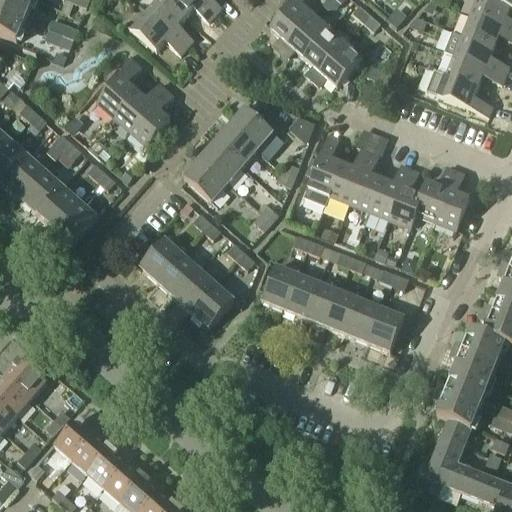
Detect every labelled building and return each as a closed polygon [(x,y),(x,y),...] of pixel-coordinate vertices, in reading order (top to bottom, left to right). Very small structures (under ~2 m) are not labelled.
[(0,0),(0,41),(16,48),(33,5),(20,0),(0,0)] [(86,14),(90,4),(80,0),(62,0),(61,4),(86,14)] [(176,32),(184,23),(158,0),(143,16),(185,53),(191,46),(176,32)] [(157,0),(158,0),(184,23),(192,14),(208,28),(214,20),(191,0),(157,0)] [(191,0),(214,20),(220,14),(205,0),(191,0)] [(347,2),(344,0),(331,0),(341,9),(347,2)] [(511,28),(505,26),(510,16),(510,15),(491,7),(492,6),(483,2),(478,0),(469,22),(511,38),(511,28)] [(511,0),(483,0),(483,2),(492,6),(491,7),(510,15),(510,16),(511,16),(511,0)] [(281,56),(312,20),(296,5),(270,34),(280,43),(274,49),(281,56)] [(369,21),(359,12),(353,19),(363,28),(369,21)] [(185,53),(143,16),(129,32),(155,56),(164,46),(179,60),(185,53)] [(303,63),(329,34),(312,20),(281,56),(289,63),(295,56),(303,63)] [(380,30),(369,21),(363,28),(374,37),(380,30)] [(511,38),(469,22),(462,41),(494,54),(498,44),(511,49),(511,38)] [(77,35),(53,25),(48,35),(73,45),(77,35)] [(313,85),(345,48),(329,34),(303,63),(312,72),(306,79),(313,85)] [(69,55),(73,45),(48,35),(44,46),(69,55)] [(452,38),(444,59),(453,62),(504,83),(508,74),(489,66),(494,54),(462,41),(452,38)] [(337,92),(362,64),(345,48),(313,85),(321,91),(327,84),(337,92)] [(504,83),(453,62),(445,82),(478,95),(482,84),(501,92),(504,83)] [(136,97),(127,90),(141,74),(132,67),(96,109),(112,124),(136,97)] [(386,92),(391,81),(371,73),(367,84),(386,92)] [(478,95),(445,82),(434,77),(426,98),(488,123),(492,114),(473,106),(478,95)] [(129,138),(166,96),(158,90),(145,105),(136,97),(112,124),(129,138)] [(11,112),(18,103),(9,96),(2,104),(11,112)] [(169,126),(159,118),(173,103),(166,96),(129,138),(146,153),(169,126)] [(36,119),(26,110),(19,118),(29,127),(36,119)] [(273,136),(246,112),(230,130),(257,154),(273,136)] [(46,128),(36,119),(29,127),(39,136),(46,128)] [(73,122),(64,133),(70,138),(79,128),(73,122)] [(257,154),(230,130),(214,148),(242,172),(257,154)] [(0,159),(11,148),(0,138),(0,159)] [(70,148),(60,139),(52,148),(62,157),(70,148)] [(328,201),(341,168),(330,164),(338,145),(328,141),(304,201),(325,210),(328,201)] [(96,144),(88,153),(97,160),(105,152),(96,144)] [(0,187),(3,190),(28,163),(11,148),(0,159),(0,187)] [(80,157),(70,148),(62,157),(73,166),(80,157)] [(242,172),(214,148),(199,165),(227,189),(242,172)] [(349,210),(369,157),(361,154),(353,173),(341,168),(328,201),(349,210)] [(368,218),(381,184),(370,180),(378,161),(369,157),(349,210),(368,218)] [(20,205),(45,177),(28,163),(3,190),(20,205)] [(227,189),(199,165),(184,183),(211,207),(227,189)] [(295,181),(299,171),(286,166),(282,176),(295,181)] [(105,179),(95,170),(87,178),(97,187),(105,179)] [(388,226),(409,174),(401,170),(393,189),(381,184),(368,218),(388,226)] [(434,228),(456,176),(447,172),(439,192),(427,187),(421,200),(422,201),(415,220),(416,221),(434,228)] [(130,173),(121,182),(127,188),(136,178),(130,173)] [(415,220),(422,201),(421,200),(411,196),(419,177),(409,174),(388,226),(410,234),(416,221),(415,220)] [(291,191),(295,181),(282,176),(278,186),(291,191)] [(456,237),(469,204),(457,199),(465,179),(456,176),(434,228),(456,237)] [(38,221),(62,193),(45,177),(20,205),(38,221)] [(115,188),(105,179),(97,187),(107,196),(115,188)] [(55,236),(79,208),(62,193),(38,221),(55,236)] [(72,251),(97,223),(79,208),(55,236),(72,251)] [(279,220),(268,211),(261,219),(272,228),(279,220)] [(203,236),(211,227),(201,219),(193,227),(203,236)] [(272,228),(261,219),(254,227),(265,236),(272,228)] [(213,245),(221,236),(211,227),(203,236),(213,245)] [(324,234),(321,243),(335,248),(338,240),(324,234)] [(305,257),(310,246),(297,241),(293,252),(305,257)] [(157,288),(182,260),(163,244),(139,272),(157,288)] [(318,262),(322,251),(310,246),(305,257),(318,262)] [(237,267),(245,258),(235,249),(227,258),(237,267)] [(379,254),(374,265),(385,270),(389,259),(379,254)] [(247,275),(255,266),(245,258),(237,267),(247,275)] [(348,274),(353,263),(340,258),(336,269),(348,274)] [(174,303),(199,275),(182,260),(157,288),(174,303)] [(361,279),(365,268),(353,263),(348,274),(361,279)] [(404,267),(401,274),(413,279),(418,267),(410,264),(404,267)] [(511,304),(511,268),(511,272),(502,268),(496,283),(505,287),(500,299),(511,304)] [(283,315),(297,280),(274,271),(261,306),(283,315)] [(191,318),(216,290),(199,275),(174,303),(191,318)] [(390,291),(395,280),(382,275),(378,286),(390,291)] [(304,323),(318,288),(297,280),(283,315),(304,323)] [(403,296),(407,285),(395,280),(390,291),(403,296)] [(325,331),(339,296),(318,288),(304,323),(325,331)] [(209,334),(234,306),(216,290),(191,318),(209,334)] [(347,340),(360,305),(339,296),(325,331),(347,340)] [(511,354),(511,304),(500,299),(494,314),(485,311),(479,326),(487,329),(483,340),(483,341),(505,350),(504,351),(511,354)] [(368,348),(381,313),(360,305),(347,340),(368,348)] [(390,357),(404,322),(381,313),(368,348),(390,357)] [(488,392),(504,351),(505,350),(483,341),(483,340),(470,335),(464,351),(455,348),(449,363),(457,367),(453,379),(488,392)] [(45,388),(16,363),(2,380),(30,405),(45,388)] [(511,378),(507,376),(503,386),(511,389),(511,378)] [(470,436),(488,392),(453,379),(446,394),(438,390),(432,406),(441,409),(436,422),(448,427),(448,426),(470,436)] [(30,405),(2,380),(0,381),(0,407),(16,421),(30,405)] [(16,421),(0,407),(0,436),(1,438),(16,421)] [(511,416),(494,409),(490,419),(511,427),(511,416)] [(60,431),(68,423),(61,416),(53,425),(60,431)] [(511,437),(511,427),(490,419),(486,428),(511,438),(511,437)] [(70,467),(95,438),(78,423),(53,451),(70,467)] [(51,441),(60,431),(53,425),(44,435),(51,441)] [(456,472),(456,471),(470,436),(448,426),(448,427),(433,463),(456,472)] [(86,481),(112,452),(95,438),(70,467),(86,481)] [(504,458),(507,449),(494,444),(491,453),(504,458)] [(31,464),(39,454),(32,448),(24,458),(31,464)] [(103,495),(128,466),(112,452),(86,481),(103,495)] [(23,473),(31,464),(24,458),(16,467),(23,473)] [(497,475),(502,463),(490,459),(485,470),(497,475)] [(461,499),(470,477),(456,471),(456,472),(433,463),(425,484),(461,499)] [(119,509),(144,480),(128,466),(103,495),(119,509)] [(497,511),(506,491),(493,486),(497,475),(485,470),(481,481),(470,477),(461,499),(494,511),(497,511)] [(36,485),(43,477),(36,471),(29,479),(36,485)] [(122,511),(144,511),(160,495),(144,480),(119,509),(122,511)] [(15,494),(6,486),(0,493),(9,501),(15,494)] [(511,511),(511,493),(506,491),(497,511),(511,511)] [(9,501),(0,493),(0,506),(3,509),(9,501)] [(173,511),(176,509),(160,495),(144,511),(173,511)] [(66,504),(57,496),(51,503),(60,511),(66,504)]
